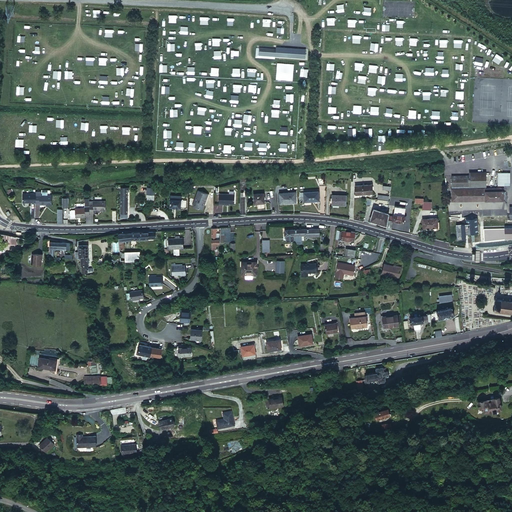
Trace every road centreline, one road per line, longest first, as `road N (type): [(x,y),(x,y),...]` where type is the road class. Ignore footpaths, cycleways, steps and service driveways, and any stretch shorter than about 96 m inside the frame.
road 1 (secondary): [(0,397),(104,405),(511,329)]
road 2 (secondary): [(511,254),(451,254),(302,217),(201,223)]
road 3 (secondary): [(201,223),(71,230),(8,224)]
road 4 (residential): [(175,330),(152,334),(143,318),(198,286),(201,223)]
